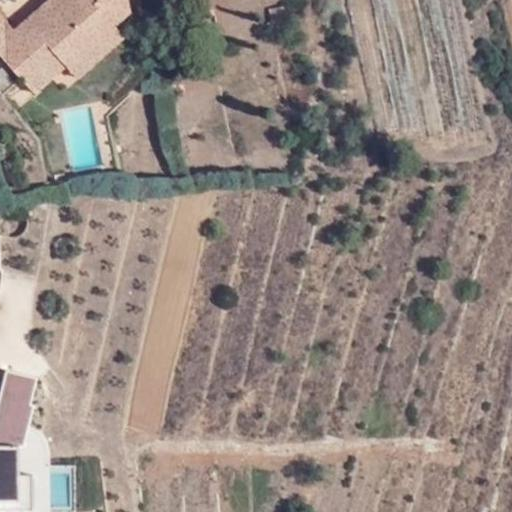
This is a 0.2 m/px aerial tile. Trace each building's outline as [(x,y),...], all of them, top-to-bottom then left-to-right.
[(103,35),(115,24),(131,11),(128,0),(48,0),(40,8),(43,11),(29,24),(26,20),(16,29),(0,43),(0,53),(31,89),(48,73),(41,65),(68,42),(85,61),(107,41),(103,35)] [(48,0),(1,0),(0,1),(0,11),(16,29),(26,20),(24,18),(38,5),(40,8),(48,0)] [(43,11),(40,8),(38,5),(24,18),(26,20),(29,24),(43,11)] [(288,20),(285,6),(267,10),(269,23),(288,20)] [(0,43),(16,29),(0,11),(0,43)] [(125,35),(115,24),(103,35),(107,41),(85,61),(68,42),(41,65),(48,73),(31,89),(36,93),(66,66),(78,78),(125,35)] [(0,511),(33,511),(34,510),(34,478),(20,475),(23,447),(33,410),(28,409),(37,381),(6,372),(0,393),(0,511)] [(56,489),(72,490),(74,468),(57,467),(56,489)]
